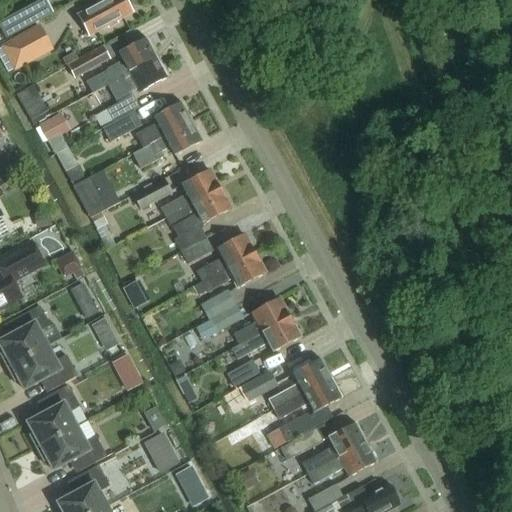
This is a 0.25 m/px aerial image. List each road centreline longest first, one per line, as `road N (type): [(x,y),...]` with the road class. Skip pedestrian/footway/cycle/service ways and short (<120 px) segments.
road 1 (unclassified): [(459,511),(181,0)]
road 2 (secondary): [(511,216),(445,0)]
